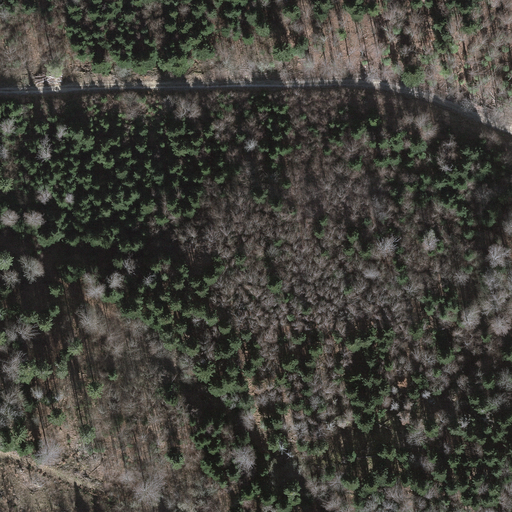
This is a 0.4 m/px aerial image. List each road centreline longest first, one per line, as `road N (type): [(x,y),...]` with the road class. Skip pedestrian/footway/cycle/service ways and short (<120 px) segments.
road 1 (track): [(0,90),(236,80),(380,84),(420,91),(511,128)]
road 2 (track): [(157,509),(0,451)]
